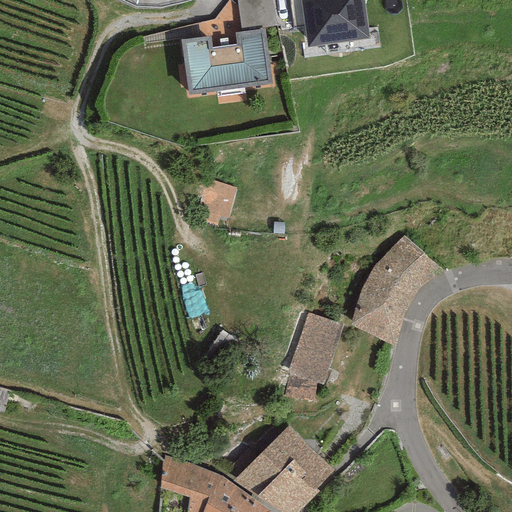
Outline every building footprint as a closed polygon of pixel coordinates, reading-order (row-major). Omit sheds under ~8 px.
[(271,0),(236,0),(241,30),(275,26),(271,0)] [(369,38),(363,0),(301,0),(307,46),(369,38)] [(210,36),(180,40),(188,95),(271,84),(263,29),(234,33),(236,44),(212,48),(210,36)] [(237,195),(205,187),(195,225),(217,231),(219,225),(228,228),(237,195)] [(441,271),(403,236),(373,266),(359,291),(349,325),(393,346),(403,311),(418,288),(441,271)] [(343,324),(306,313),(287,370),(283,396),(313,400),(316,383),(322,385),(343,324)] [(288,426),(232,480),(280,511),(297,511),(318,492),(316,488),(333,470),(288,426)] [(219,475),(164,455),(160,488),(188,498),(186,511),(268,511),(269,511),(219,475)]
